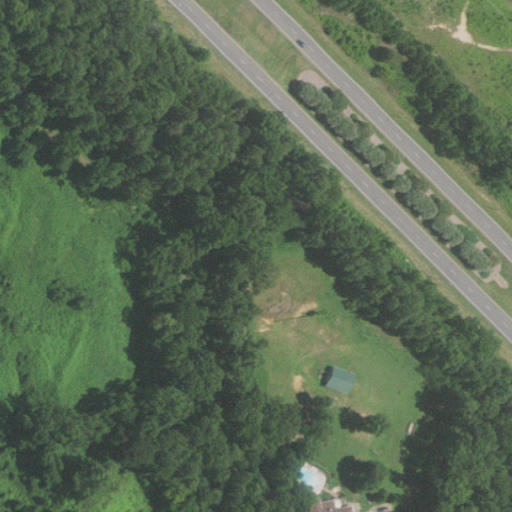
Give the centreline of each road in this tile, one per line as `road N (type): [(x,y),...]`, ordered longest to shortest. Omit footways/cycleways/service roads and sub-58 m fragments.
road 1 (trunk): [(183,0),(511,328)]
road 2 (trunk): [(511,243),(267,0)]
